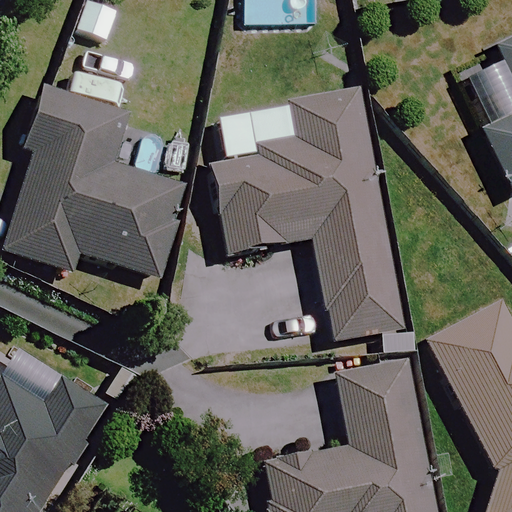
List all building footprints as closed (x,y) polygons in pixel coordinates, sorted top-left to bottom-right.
[(511,47),(495,55),(511,93),(511,121),(479,136),(509,204),(511,202),(511,47)] [(105,173),(121,119),(39,95),(20,160),(30,163),(2,259),(73,280),(77,267),(151,289),(179,195),(105,173)] [(401,340),(359,102),(282,115),(289,153),(245,161),(246,170),(208,176),(223,263),(310,248),(329,353),(401,340)] [(444,217),(407,211),(401,249),(438,255),(444,217)] [(511,511),(511,343),(495,312),(427,350),(494,484),(487,511),(511,511)] [(0,511),(37,511),(96,417),(12,366),(0,385),(0,511)] [(430,511),(405,372),(333,385),(346,455),(258,471),(265,511),(430,511)]
